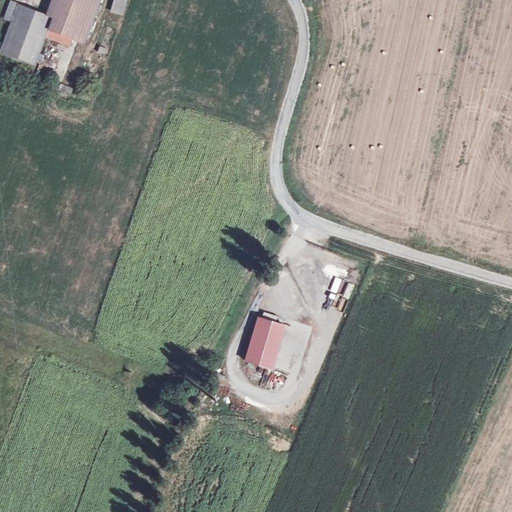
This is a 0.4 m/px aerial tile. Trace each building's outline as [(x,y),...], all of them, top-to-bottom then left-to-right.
[(50,0),(48,6),(91,21),(98,0),(50,0)] [(113,0),(110,12),(123,16),(127,0),(113,0)] [(45,16),(9,3),(5,14),(11,17),(0,47),(0,52),(33,64),(45,32),(50,18),(45,16)] [(50,18),(45,32),(82,46),(91,21),(48,6),(45,16),(50,18)] [(59,90),(70,94),(72,88),(61,84),(59,90)] [(257,316),(244,363),(273,371),(286,325),(257,316)] [(165,410),(173,412),(177,398),(169,395),(165,410)]
